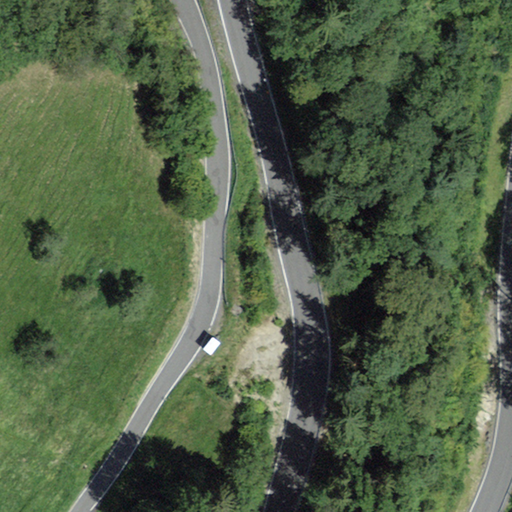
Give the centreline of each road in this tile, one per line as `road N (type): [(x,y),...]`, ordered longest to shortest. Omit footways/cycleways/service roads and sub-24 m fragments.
road 1 (unclassified): [(183,0),(205,61),(215,129),(211,280),(192,338),(79,511)]
road 2 (unclassified): [(234,0),(315,346),(281,511)]
